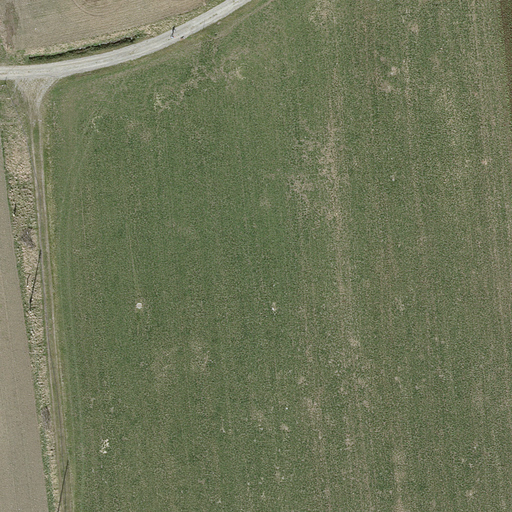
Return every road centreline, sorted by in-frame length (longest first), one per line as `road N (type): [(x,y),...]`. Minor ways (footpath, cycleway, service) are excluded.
road 1 (track): [(66,511),(36,74)]
road 2 (track): [(241,0),(138,52),(36,74),(0,73)]
